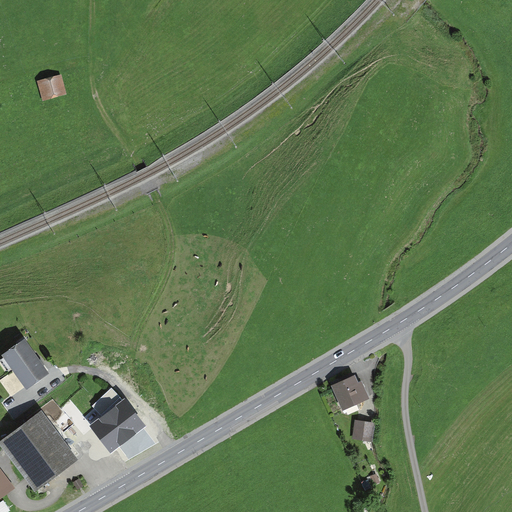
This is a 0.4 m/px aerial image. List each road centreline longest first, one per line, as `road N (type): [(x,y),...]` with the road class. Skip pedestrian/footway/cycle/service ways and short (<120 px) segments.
road 1 (primary): [(511,243),(399,323),(78,511)]
road 2 (track): [(148,419),(131,357),(165,276),(171,237),(156,195),(98,103),(91,0)]
